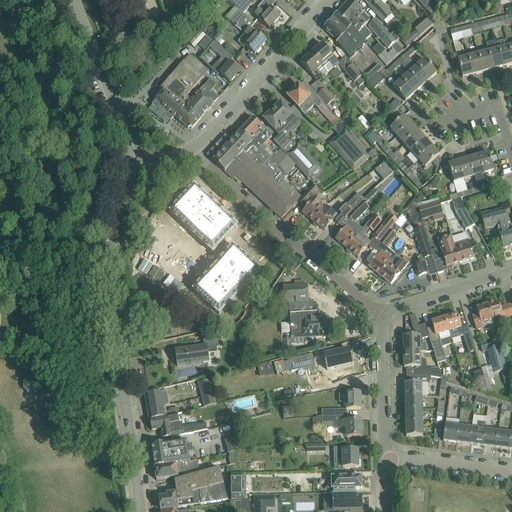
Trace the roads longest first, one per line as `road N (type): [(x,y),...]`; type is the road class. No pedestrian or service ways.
road 1 (tertiary): [(140,511),(110,299),(130,167)]
road 2 (residential): [(384,310),(207,169),(189,145)]
road 3 (tertiary): [(189,145),(333,0)]
road 4 (residential): [(384,457),(384,310)]
road 5 (residential): [(384,310),(511,271)]
road 6 (residential): [(511,467),(384,457)]
road 7 (residential): [(130,167),(93,51)]
